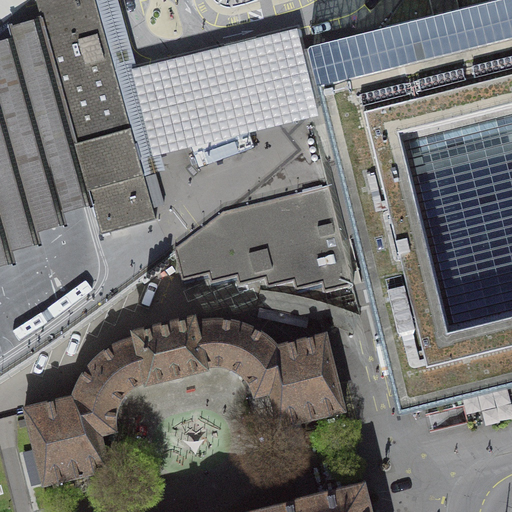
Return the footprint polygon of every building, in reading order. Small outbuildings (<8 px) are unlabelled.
[(95,0),(34,0),(40,20),(76,145),(80,163),(89,192),(89,193),(93,207),(100,234),(156,219),(144,177),(139,157),(138,154),(131,130),(122,98),(120,89),(114,68),(95,0)] [(138,154),(139,157),(326,111),(320,87),(309,37),(306,26),(137,66),(118,0),(95,0),(114,68),(120,89),(122,98),(131,130),(138,154)] [(511,39),(511,0),(467,0),(433,8),(387,19),(309,37),(320,87),(511,39)] [(400,0),(387,19),(433,8),(467,0),(400,0)] [(74,212),(93,207),(89,193),(40,20),(23,24),(9,28),(12,39),(0,42),(0,269),(12,266),(9,256),(22,252),(38,248),(35,235),(49,232),(64,227),(61,216),(74,212)] [(511,39),(320,87),(326,111),(369,283),(376,311),(380,329),(400,408),(511,380),(511,39)] [(189,138),(199,167),(255,148),(244,119),(189,138)] [(73,397),(24,409),(43,485),(44,485),(109,469),(100,435),(116,431),(115,426),(115,421),(115,416),(116,412),(117,407),(119,403),(122,398),(125,394),(128,391),(133,388),(137,386),(141,384),(146,382),(146,384),(176,377),(206,370),(206,367),(212,366),(217,366),(223,367),(227,368),(232,370),(236,372),(240,375),(244,378),(247,381),(249,384),(251,388),(252,391),(254,394),(255,397),(270,394),(278,428),(345,412),(343,405),(335,373),(326,335),(277,347),(272,343),(266,337),(258,332),(247,327),(237,324),(226,322),(215,321),(205,321),(195,323),(194,318),(171,323),(170,322),(155,325),(156,327),(133,333),(134,338),(128,340),(120,343),(111,348),(103,353),(97,359),(91,365),(84,374),(79,383),(75,391),(73,397)] [(368,511),(364,492),(365,492),(363,485),(297,502),(297,503),(260,511),(368,511)]
